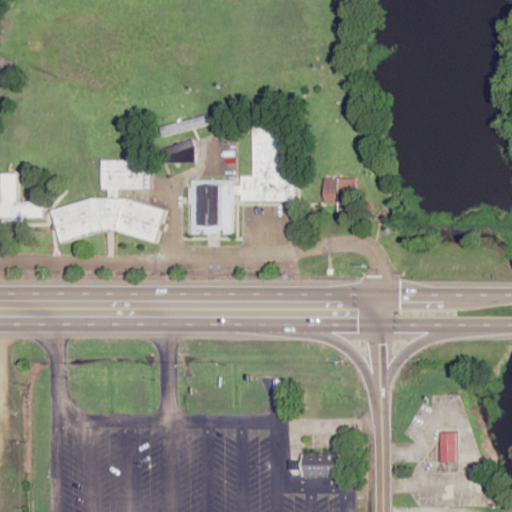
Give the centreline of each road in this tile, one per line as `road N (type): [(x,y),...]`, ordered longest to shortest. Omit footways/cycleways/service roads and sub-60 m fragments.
road 1 (trunk): [(0,326),(511,325)]
road 2 (trunk): [(511,295),(163,294)]
road 3 (residential): [(383,294),(380,511)]
road 4 (residential): [(169,421),(277,422),(277,511)]
road 5 (trunk): [(163,294),(0,294)]
